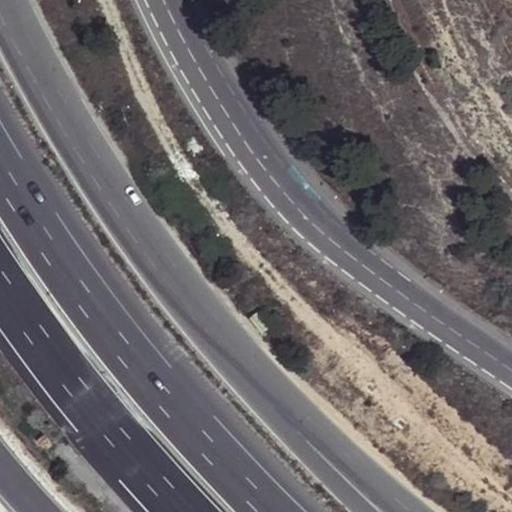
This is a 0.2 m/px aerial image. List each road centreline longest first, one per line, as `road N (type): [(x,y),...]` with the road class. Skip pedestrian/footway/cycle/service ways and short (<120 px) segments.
road 1 (unclassified): [(164,0),(236,129),(290,196),(398,293),(511,370)]
road 2 (primary): [(254,362),(130,204),(7,0)]
road 3 (motorway): [(271,511),(84,300),(0,169)]
road 4 (motorway): [(0,279),(109,426),(186,511)]
road 5 (primary): [(412,511),(254,362)]
road 6 (motorway): [(364,511),(328,477),(254,362)]
